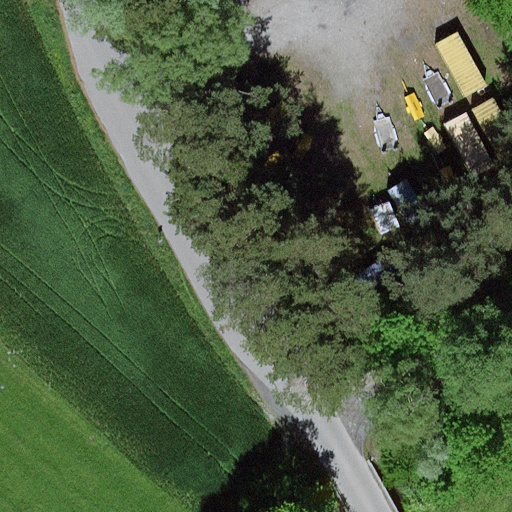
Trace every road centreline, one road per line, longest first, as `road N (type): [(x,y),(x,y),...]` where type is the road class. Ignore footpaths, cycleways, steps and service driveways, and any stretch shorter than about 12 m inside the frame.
road 1 (unclassified): [(373,511),(337,449),(249,339),(66,0)]
road 2 (track): [(128,115),(323,0)]
road 3 (track): [(511,305),(337,449)]
